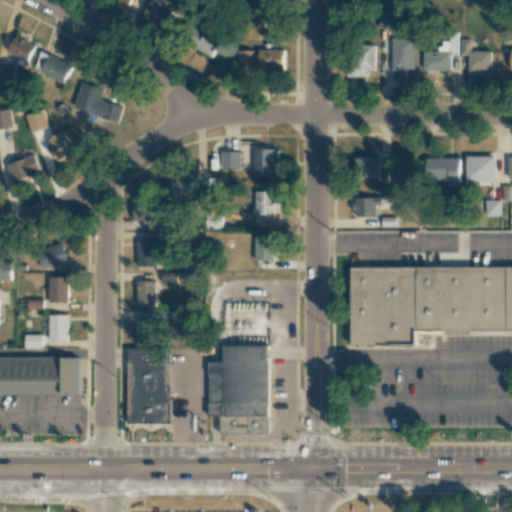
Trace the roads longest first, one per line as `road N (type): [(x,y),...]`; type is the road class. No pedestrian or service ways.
road 1 (residential): [(511,114),(195,118),(138,64),(37,0)]
road 2 (primary): [(511,469),(0,470)]
road 3 (residential): [(312,468),(315,0)]
road 4 (residential): [(96,190),(101,470)]
road 5 (residential): [(195,118),(76,204),(0,231)]
